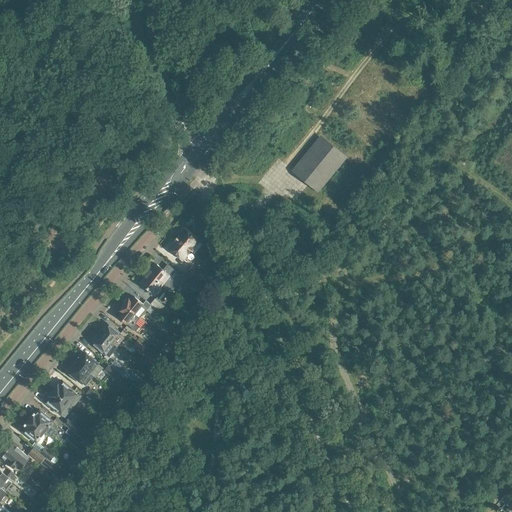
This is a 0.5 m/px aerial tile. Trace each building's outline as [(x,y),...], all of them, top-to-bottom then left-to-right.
[(474,161),(473,162),(474,164),(477,167),(511,199),(511,109),(477,155),(474,161)] [(344,157),(321,138),(294,171),(317,190),(344,157)] [(207,234),(202,223),(196,226),(201,237),(207,234)] [(199,241),(194,237),(185,229),(184,230),(182,230),(180,233),(180,235),(177,239),(191,251),(199,241)] [(191,251),(177,239),(173,243),(172,243),(169,246),(169,247),(169,248),(183,260),(191,251)] [(195,257),(200,261),(203,257),(198,253),(195,257)] [(203,257),(200,261),(205,266),(208,262),(203,257)] [(178,283),(176,281),(156,264),(155,265),(153,266),(151,268),(151,270),(148,274),(165,288),(168,290),(171,287),(173,289),(178,283)] [(188,270),(185,274),(193,281),(197,277),(188,270)] [(165,288),(148,274),(144,278),(143,278),(140,281),(141,282),(140,284),(154,295),(157,298),(165,288)] [(129,298),(123,304),(140,318),(147,309),(142,306),(143,305),(134,297),(132,300),(129,298)] [(209,302),(203,297),(193,309),(199,314),(209,302)] [(151,305),(164,316),(167,319),(169,311),(155,300),(151,305)] [(131,328),(140,318),(123,304),(115,314),(131,328)] [(181,319),(176,325),(184,332),(189,325),(181,319)] [(169,329),(179,337),(184,332),(173,323),(169,329)] [(117,348),(120,345),(125,339),(121,336),(121,335),(108,324),(107,325),(105,325),(103,328),(103,329),(99,334),(117,348)] [(109,357),(117,348),(99,334),(96,338),(94,338),(92,341),(93,342),(92,343),(106,355),(106,354),(109,357)] [(147,349),(137,341),(133,346),(143,354),(147,349)] [(162,360),(166,354),(151,342),(146,348),(162,360)] [(143,354),(142,355),(147,359),(152,353),(147,349),(143,354)] [(80,358),(76,362),(93,376),(95,378),(103,368),(98,364),(84,352),(83,354),(81,354),(79,356),(80,358)] [(132,357),(126,352),(122,356),(129,361),(132,357)] [(155,367),(161,360),(152,353),(147,359),(146,360),(155,367)] [(138,388),(143,381),(132,372),(131,374),(115,360),(110,366),(138,388)] [(69,371),(68,371),(68,372),(82,384),(83,383),(86,386),(93,376),(76,362),(72,367),(71,367),(68,369),(69,371)] [(120,374),(109,365),(104,370),(116,380),(120,374)] [(54,390),(53,391),(73,407),(81,398),(74,392),(74,391),(62,381),(58,387),(56,387),(54,389),(54,390)] [(90,389),(86,394),(95,401),(98,397),(90,389)] [(73,407),(53,391),(53,393),(51,393),(49,395),(50,397),(46,402),(58,412),(58,411),(65,417),(73,407)] [(29,419),(45,432),(52,438),(56,433),(53,430),(57,426),(38,410),(35,414),(34,413),(29,419)] [(45,432),(29,419),(24,426),(25,427),(22,431),(36,443),(45,432)] [(72,431),(76,426),(68,419),(64,424),(69,428),(72,431)] [(101,419),(95,425),(103,432),(108,425),(101,419)] [(84,454),(91,446),(72,431),(69,428),(66,433),(70,436),(67,439),(84,454)] [(3,456),(2,458),(6,462),(14,470),(16,467),(21,471),(31,459),(17,448),(18,446),(14,443),(3,456)] [(55,456),(45,447),(40,452),(51,461),(55,456)] [(33,448),(29,454),(53,474),(51,477),(56,481),(63,473),(33,448)] [(78,462),(72,457),(67,463),(73,468),(78,462)] [(8,478),(7,477),(1,471),(0,472),(0,487),(5,492),(6,493),(19,477),(13,472),(8,478)] [(31,498),(36,492),(25,482),(20,489),(31,498)] [(502,502),(511,510),(511,509),(511,497),(509,494),(502,502)]
